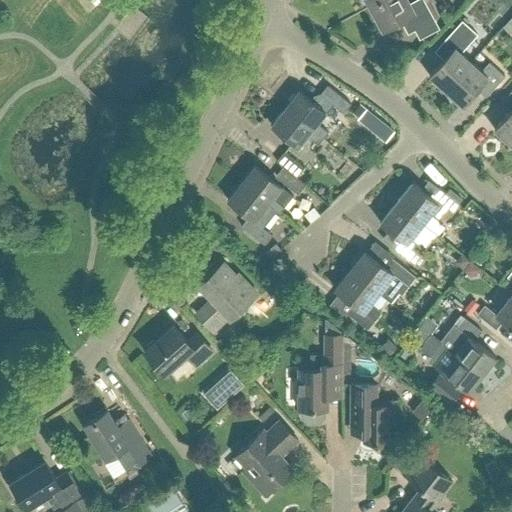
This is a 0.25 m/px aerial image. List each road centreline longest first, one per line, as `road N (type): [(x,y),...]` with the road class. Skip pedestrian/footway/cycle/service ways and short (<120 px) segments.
road 1 (residential): [(0,424),(72,372),(114,322),(260,18)]
road 2 (residential): [(422,131),(354,75),(260,18)]
road 3 (residential): [(304,248),(323,220),(422,131)]
road 4 (residential): [(511,218),(422,131)]
